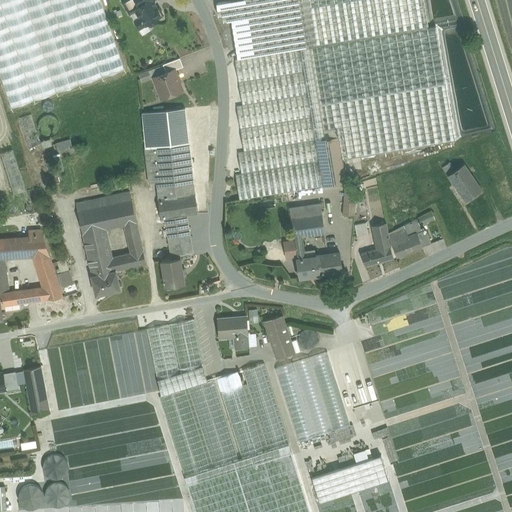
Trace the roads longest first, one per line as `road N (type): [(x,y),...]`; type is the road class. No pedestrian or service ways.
road 1 (unclassified): [(196,0),(221,68),(217,246),(220,263),(246,289)]
road 2 (unclassified): [(246,289),(339,302),(511,222)]
road 3 (residential): [(0,338),(246,289)]
road 4 (track): [(507,511),(434,283)]
road 5 (track): [(295,451),(470,395)]
road 6 (track): [(267,360),(314,511)]
road 7 (track): [(154,395),(190,511)]
